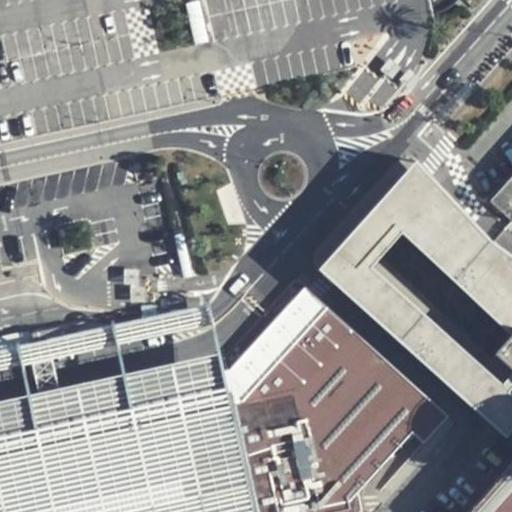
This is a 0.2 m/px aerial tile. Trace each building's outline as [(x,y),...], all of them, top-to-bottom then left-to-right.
[(416,160),(318,268),(506,437),(511,430),(511,394),(509,391),(511,387),(511,371),(502,382),(370,266),(402,231),(509,335),(511,330),(511,255),(491,240),(416,160)] [(511,174),(489,201),(511,220),(511,174)] [(241,401),(325,307),(304,287),(224,372),(227,387),(230,404),(241,401)] [(192,305),(0,346),(0,369),(215,322),(211,301),(192,305)] [(241,401),(230,404),(253,511),(358,511),(360,509),(356,492),(410,432),(422,442),(447,415),(325,307),(241,401)] [(511,330),(509,335),(494,351),(511,367),(511,330)] [(0,435),(227,387),(224,372),(219,351),(0,398),(0,435)] [(0,511),(253,511),(230,404),(227,387),(0,435),(0,511)] [(511,511),(511,463),(467,511),(511,511)]
